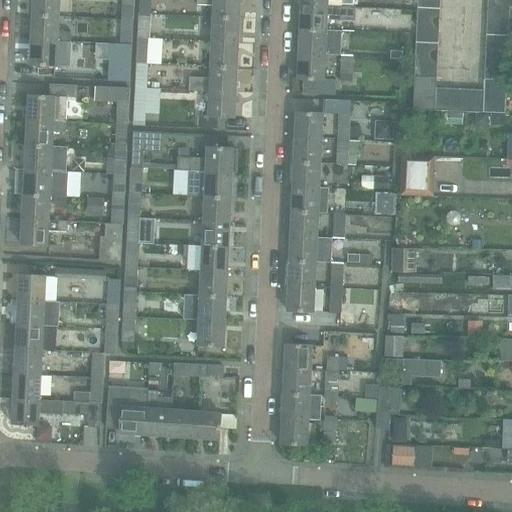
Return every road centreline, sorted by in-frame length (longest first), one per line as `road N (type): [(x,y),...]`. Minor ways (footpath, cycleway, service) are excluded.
road 1 (residential): [(259,475),(281,0)]
road 2 (residential): [(511,493),(259,475)]
road 3 (residential): [(259,475),(72,462)]
